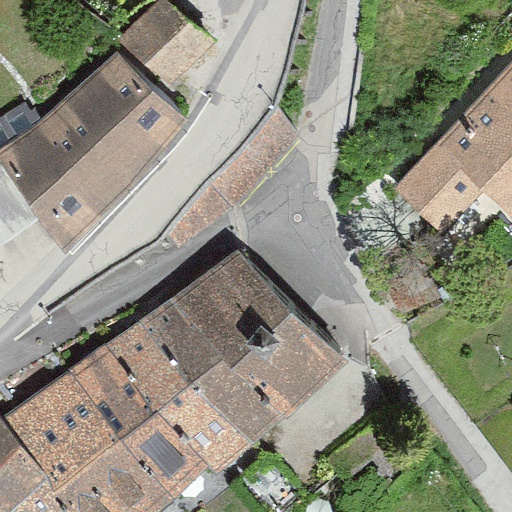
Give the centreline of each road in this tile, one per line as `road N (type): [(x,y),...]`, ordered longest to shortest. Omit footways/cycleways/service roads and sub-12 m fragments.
road 1 (unclassified): [(0,358),(222,239),(292,223),(510,511)]
road 2 (unclassified): [(0,329),(144,213),(193,161),(240,103),(278,0)]
